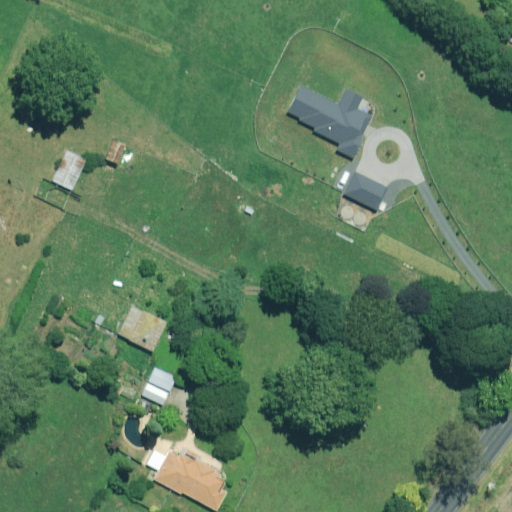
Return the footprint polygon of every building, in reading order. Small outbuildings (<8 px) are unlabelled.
[(127,147),(111,140),(103,158),(118,165),(127,147)] [(86,162),(67,152),(52,182),(72,191),(86,162)] [(132,306),(117,334),(152,353),(167,324),(132,306)] [(176,378),(155,368),(142,396),(163,406),(176,378)] [(152,464),(161,468),(155,481),(217,511),(226,493),(218,489),(223,481),(216,477),(218,472),(170,449),(169,450),(160,446),(152,464)]
